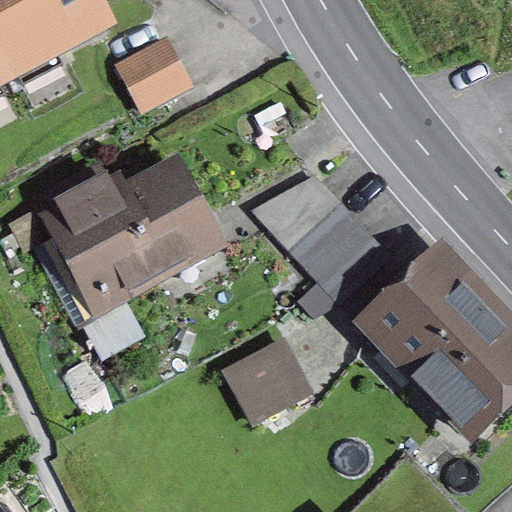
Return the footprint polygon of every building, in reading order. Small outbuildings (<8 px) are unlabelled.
[(105,0),(0,0),(0,99),(124,35),(105,0)] [(172,49),(122,73),(145,119),(195,95),(172,49)] [(114,180),(48,213),(102,318),(226,255),(184,171),(125,201),(114,180)] [(301,257),(347,215),(315,186),(259,215),(301,257)] [(346,307),(393,265),(347,215),(301,257),(346,307)] [(511,322),(453,258),(374,330),(477,443),(511,411),(511,322)] [(225,368),(259,425),(319,389),(285,332),(225,368)]
